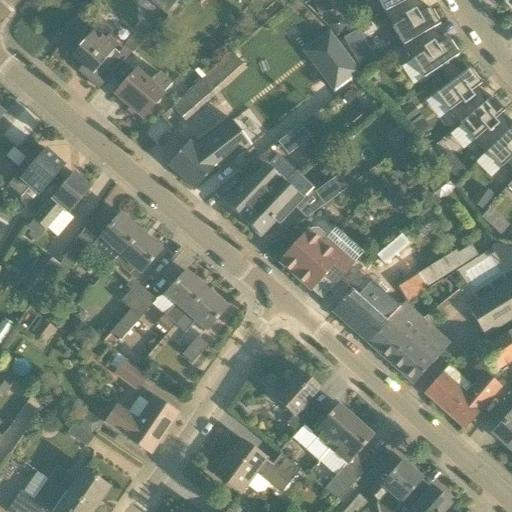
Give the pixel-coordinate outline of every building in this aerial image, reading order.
[(173,0),(148,0),(165,15),(176,3),(173,0)] [(319,15),(333,10),(328,0),(321,0),(314,3),(319,15)] [(384,13),(410,0),(378,0),(384,11),(383,12),(384,13)] [(402,47),(431,30),(440,25),(430,9),(422,13),(414,0),(410,0),(384,13),(402,45),(401,46),(402,47)] [(511,0),(506,0),(502,4),(511,14),(511,0)] [(338,18),(331,26),(338,33),(346,25),(338,18)] [(83,42),(71,56),(83,66),(78,72),(89,81),(99,90),(101,87),(131,53),(124,46),(123,48),(109,36),(105,40),(94,30),(83,42)] [(440,45),(431,30),(402,47),(411,61),(423,79),(459,56),(448,40),(440,45)] [(357,31),(344,38),(352,52),(365,45),(357,31)] [(309,61),(332,93),(359,72),(336,41),(309,61)] [(224,59),(176,103),(192,119),(223,91),(233,102),(249,88),(224,59)] [(449,113),(459,126),(484,104),(473,91),(481,85),(469,70),(436,95),(449,113)] [(136,72),(115,95),(137,114),(140,117),(143,119),(150,112),(161,98),(164,96),(163,95),(150,84),(136,72)] [(484,104),(459,127),(485,154),(509,131),(497,118),(504,112),(492,97),(484,104)] [(411,104),(399,112),(409,125),(421,117),(411,104)] [(159,117),(143,133),(155,145),(171,129),(159,117)] [(190,142),(168,166),(195,190),(216,166),(220,170),(250,146),(230,121),(217,132),(197,146),(192,140),(190,142)] [(288,156),(311,138),(301,125),(278,143),(288,156)] [(511,127),(509,131),(485,154),(500,170),(505,164),(511,170),(511,127)] [(21,197),(29,189),(38,196),(65,166),(46,150),(32,167),(25,162),(17,174),(9,187),(21,197)] [(459,163),(449,172),(456,179),(466,171),(459,163)] [(284,183),(267,167),(251,183),(249,180),(233,197),(232,196),(224,205),(235,216),(236,215),(242,220),(258,204),(262,207),(284,183)] [(37,216),(26,228),(28,230),(37,238),(38,239),(47,228),(57,237),(73,219),(68,215),(87,193),(91,189),(74,174),(65,184),(64,185),(37,216)] [(348,189),(338,176),(315,193),(324,206),(348,189)] [(436,183),(432,188),(433,195),(440,198),(446,197),(450,194),(453,188),(452,182),(446,179),(440,180),(436,183)] [(302,200),(284,183),(262,207),(258,204),(242,220),(248,226),(248,227),(259,237),(268,229),(267,228),(274,221),(279,225),(302,200)] [(483,210),(494,195),(482,186),(471,201),(483,210)] [(490,209),(481,218),(488,224),(496,214),(490,209)] [(92,247),(113,265),(113,264),(141,233),(120,215),(92,247)] [(324,276),(335,285),(354,263),(327,239),(325,241),(324,235),(318,229),(309,229),(280,263),(311,291),(324,276)] [(28,230),(25,233),(34,241),(37,238),(28,230)] [(141,233),(113,264),(133,282),(134,281),(140,274),(141,274),(161,251),(141,233)] [(60,266),(57,270),(65,276),(70,268),(71,269),(90,244),(80,236),(59,265),(60,266)] [(398,288),(399,289),(408,301),(427,290),(426,288),(478,257),(471,246),(458,254),(456,251),(398,288)] [(38,296),(57,270),(60,266),(59,265),(43,253),(21,283),(38,296)] [(174,326),(175,326),(206,290),(186,272),(166,295),(176,305),(165,317),(174,326)] [(452,283),(458,291),(465,285),(459,278),(452,283)] [(511,318),(511,280),(468,308),(485,335),(511,318)] [(48,284),(40,295),(50,303),(51,303),(56,297),(54,289),(48,284)] [(131,291),(121,302),(123,303),(131,310),(136,304),(147,292),(137,284),(131,291)] [(206,290),(175,326),(184,333),(195,321),(207,332),(227,309),(206,290)] [(368,344),(387,323),(375,310),(352,291),(332,313),(368,344)] [(113,330),(103,342),(112,350),(156,301),(147,292),(136,304),(131,310),(120,323),(113,330)] [(77,307),(69,318),(80,326),(85,320),(84,312),(77,307)] [(387,323),(368,344),(388,362),(407,341),(403,338),(415,326),(398,311),(397,311),(387,323)] [(162,317),(156,325),(166,333),(172,326),(162,317)] [(407,341),(388,362),(408,381),(413,385),(443,351),(423,333),(430,326),(421,318),(415,326),(403,338),(407,341)] [(0,342),(3,344),(9,323),(0,320),(0,342)] [(48,338),(54,329),(40,320),(30,332),(40,340),(44,335),(48,338)] [(97,337),(103,342),(113,330),(107,325),(97,337)] [(511,363),(511,340),(508,334),(480,350),(495,374),(511,363)] [(182,356),(192,364),(208,346),(198,338),(182,356)] [(118,355),(111,366),(117,370),(124,360),(118,355)] [(137,370),(124,360),(117,370),(114,374),(138,392),(148,378),(137,370)] [(443,373),(424,394),(465,430),(502,388),(485,373),(473,386),(449,366),(443,373)] [(302,372),(276,401),(293,417),(286,424),(297,433),(318,409),(309,401),(320,389),(302,372)] [(0,396),(2,398),(12,382),(1,375),(0,375),(0,396)] [(38,412),(44,404),(32,396),(26,404),(38,412)] [(151,455),(178,415),(153,398),(149,405),(139,397),(127,414),(116,406),(104,423),(151,455)] [(297,433),(292,439),(319,462),(322,459),(356,421),(353,419),(338,405),(327,417),(318,409),(297,433)] [(511,413),(493,434),(511,451),(511,413)] [(356,421),(322,459),(319,462),(336,477),(324,491),(338,502),(350,488),(357,481),(344,470),(374,437),(356,421)] [(87,448),(94,437),(91,434),(76,424),(74,423),(67,434),(87,448)] [(265,460),(252,449),(242,442),(228,461),(226,459),(215,475),(240,493),(255,474),(281,494),(300,471),(281,456),(273,466),(265,460)] [(410,495),(423,480),(402,462),(391,474),(388,472),(369,494),(376,500),(376,508),(377,511),(395,511),(410,495)] [(109,488),(84,471),(68,494),(93,511),(109,488)] [(18,496),(6,511),(43,511),(45,509),(48,511),(49,511),(92,511),(93,511),(68,494),(47,480),(47,479),(33,501),(23,494),(20,492),(18,496)] [(338,502),(342,506),(336,511),(352,511),(363,500),(350,488),(338,502)] [(395,511),(443,511),(449,506),(450,504),(432,488),(419,503),(411,511),(395,511)]
